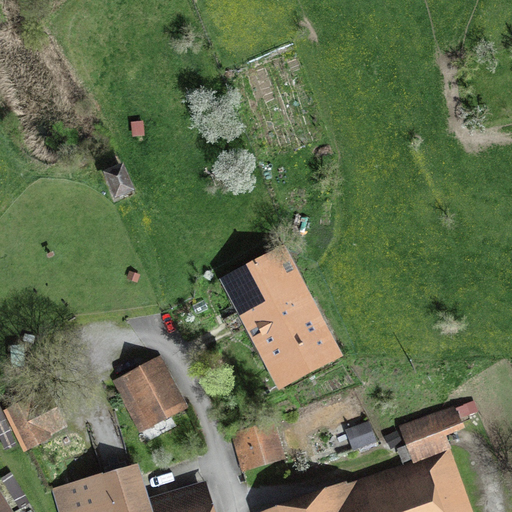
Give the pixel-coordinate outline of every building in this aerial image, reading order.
[(122,166),(106,173),(115,196),(131,189),(122,166)] [(276,245),(224,271),(286,396),(338,370),(276,245)] [(161,361),(113,386),(145,446),(193,421),(161,361)] [(44,392),(9,408),(25,441),(59,425),(44,392)] [(458,403),(400,425),(412,458),(448,444),(445,436),(467,428),(458,403)] [(277,426),(232,438),(242,476),(288,464),(277,426)] [(474,511),(453,452),(283,511),(474,511)] [(143,469),(56,495),(61,511),(221,511),(213,485),(153,503),(143,469)]
